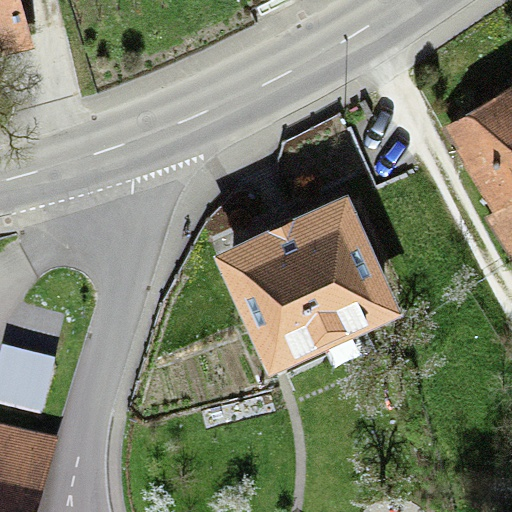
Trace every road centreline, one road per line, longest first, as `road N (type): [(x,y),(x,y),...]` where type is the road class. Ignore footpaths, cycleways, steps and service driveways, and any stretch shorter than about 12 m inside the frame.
road 1 (residential): [(119,145),(131,199),(126,279),(76,464),(71,511)]
road 2 (secondary): [(119,145),(311,60),(405,0)]
road 3 (secondary): [(0,183),(119,145)]
